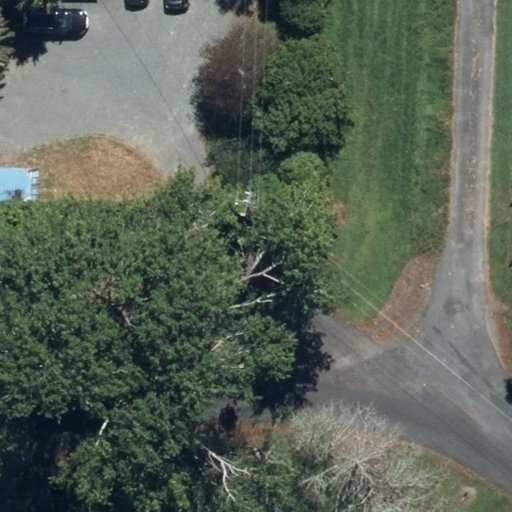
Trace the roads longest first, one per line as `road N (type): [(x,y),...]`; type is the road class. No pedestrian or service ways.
road 1 (residential): [(0,357),(164,359),(325,380),(408,415),(511,497)]
road 2 (unknown): [(408,415),(428,0)]
